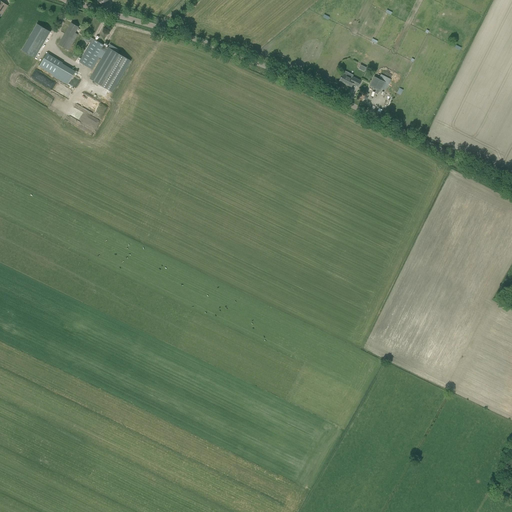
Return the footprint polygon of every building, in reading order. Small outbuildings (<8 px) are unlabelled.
[(0,1),(0,17),(8,5),(0,1)] [(75,33),(76,31),(78,27),(71,23),(68,27),(59,45),(69,50),(78,35),(75,33)] [(37,24),(22,50),(28,54),(35,58),(50,31),(43,27),(37,24)] [(108,48),(106,46),(105,46),(85,34),(82,40),(88,43),(89,42),(90,43),(79,62),(92,69),(103,50),(106,52),(89,79),(112,92),(131,61),(118,53),(119,50),(110,45),(108,48)] [(47,53),(39,67),(51,74),(59,60),(47,53)] [(59,61),(51,74),(53,75),(52,76),(67,85),(75,72),(63,64),(63,63),(59,61)] [(339,80),(352,87),(353,84),(358,87),(361,81),(352,77),(352,78),(342,74),(339,80)] [(374,76),(370,85),(380,91),(385,82),(374,76)]
